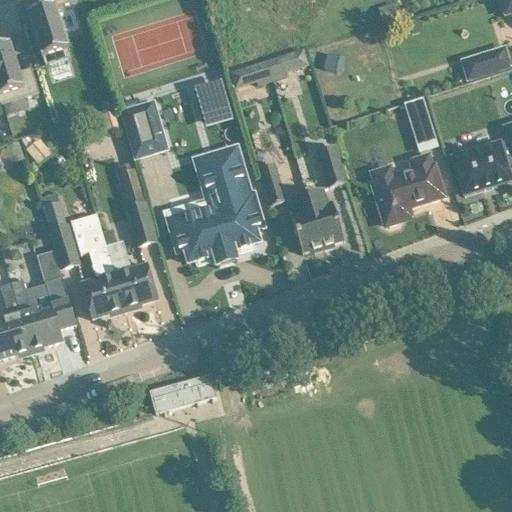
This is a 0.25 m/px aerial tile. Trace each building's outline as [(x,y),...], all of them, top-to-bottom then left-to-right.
[(45,0),(48,11),(29,17),(42,60),(45,68),(71,60),(68,52),(55,10),(72,5),(70,0),(45,0)] [(238,34),(235,35),(245,65),(299,47),(299,44),(298,45),(295,46),(286,18),(307,11),(303,1),(305,0),(263,0),(258,2),(266,26),(266,28),(239,37),(238,34)] [(511,14),(511,0),(501,0),(506,16),(511,14)] [(9,48),(0,50),(0,97),(2,105),(3,106),(38,95),(30,73),(18,77),(9,48)] [(511,71),(511,69),(506,48),(459,62),(466,86),(511,71)] [(281,58),(267,63),(273,84),(288,79),(287,76),(281,58)] [(267,63),(250,68),(256,85),(257,89),(273,84),(267,63)] [(273,85),(276,107),(289,106),(286,83),(273,85)] [(112,101),(102,104),(104,112),(115,109),(112,101)] [(423,101),(405,106),(420,155),(439,149),(423,101)] [(134,102),(123,106),(125,112),(136,109),(134,102)] [(125,112),(120,114),(134,164),(169,153),(154,104),(136,109),(125,112)] [(100,118),(99,118),(101,126),(111,131),(119,128),(113,113),(100,118)] [(511,124),(503,127),(508,144),(511,156),(511,124)] [(27,151),(26,152),(33,161),(46,150),(38,141),(33,146),(27,151)] [(394,141),(380,144),(382,156),(396,153),(394,141)] [(511,165),(511,156),(508,144),(501,146),(500,143),(453,157),(464,196),(510,182),(506,167),(511,165)] [(335,149),(318,155),(329,192),(347,187),(335,149)] [(256,234),(263,231),(251,190),(248,191),(236,151),(195,163),(209,210),(202,212),(194,208),(173,214),(168,222),(171,231),(170,231),(178,257),(186,254),(189,266),(196,264),(198,268),(211,264),(210,260),(239,251),(240,256),(253,252),(252,247),(259,245),(256,234)] [(391,168),(368,175),(371,184),(370,185),(378,208),(383,228),(384,227),(389,230),(397,227),(400,222),(401,222),(400,215),(411,212),(446,200),(440,181),(435,165),(433,166),(430,156),(407,163),(410,173),(394,178),(391,168)] [(121,176),(118,178),(125,201),(127,201),(142,196),(135,172),(132,165),(119,169),(121,176)] [(286,204),(274,167),(258,173),(270,210),(286,204)] [(328,207),(323,192),(307,197),(325,253),(335,250),(334,247),(345,244),(333,206),(328,207)] [(325,253),(307,197),(291,202),(296,217),(291,219),(303,257),(313,254),(314,256),(325,253)] [(60,202),(64,221),(78,218),(75,199),(60,202)] [(79,268),(66,229),(60,204),(44,209),(50,234),(63,274),(79,268)] [(155,245),(143,206),(130,211),(127,212),(138,250),(155,245)] [(89,254),(98,283),(84,287),(83,287),(82,287),(87,303),(93,322),(124,313),(105,250),(106,249),(102,235),(97,218),(71,225),(81,257),(89,254)] [(122,245),(117,246),(113,232),(102,235),(106,249),(105,250),(124,313),(158,303),(147,268),(146,268),(146,269),(131,273),(122,245)] [(12,286),(31,354),(63,345),(60,333),(76,329),(71,309),(62,281),(61,281),(54,254),(37,259),(45,286),(48,295),(28,300),(23,283),(12,286)] [(509,288),(506,280),(495,284),(497,292),(509,288)] [(3,320),(3,322),(0,322),(0,363),(31,354),(12,286),(0,290),(7,314),(5,314),(3,320)] [(211,378),(199,381),(150,395),(156,417),(217,400),(211,378)]
